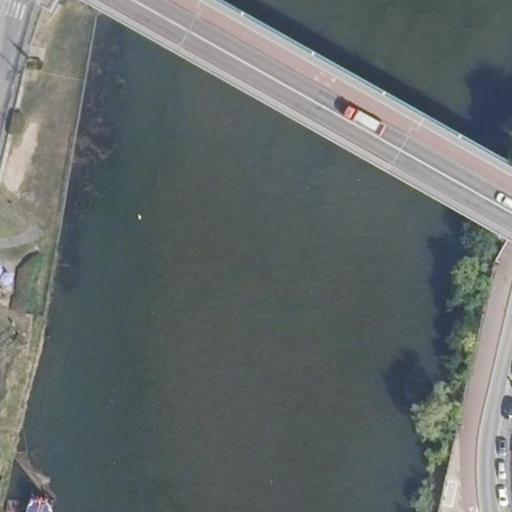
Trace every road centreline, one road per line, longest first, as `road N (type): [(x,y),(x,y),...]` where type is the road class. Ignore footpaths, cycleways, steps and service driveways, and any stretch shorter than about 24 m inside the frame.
road 1 (secondary): [(511,212),(132,0)]
road 2 (residential): [(511,330),(490,421),(491,511)]
